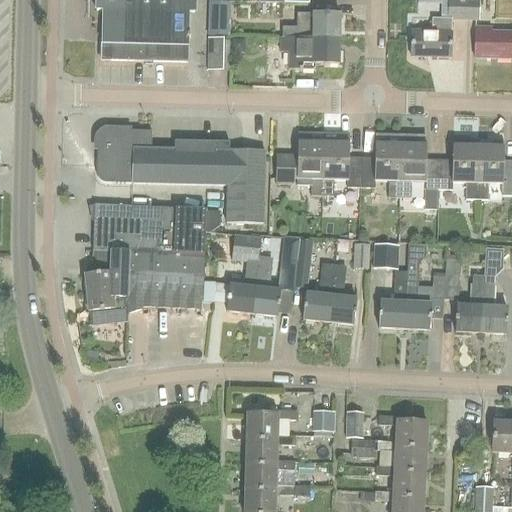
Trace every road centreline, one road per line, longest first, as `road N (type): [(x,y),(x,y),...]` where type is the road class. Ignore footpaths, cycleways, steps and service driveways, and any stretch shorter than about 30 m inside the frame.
road 1 (residential): [(511,388),(183,374),(49,402)]
road 2 (residential): [(374,102),(26,96)]
road 3 (tertiary): [(49,402),(27,313),(26,96)]
road 4 (residential): [(511,110),(374,102)]
